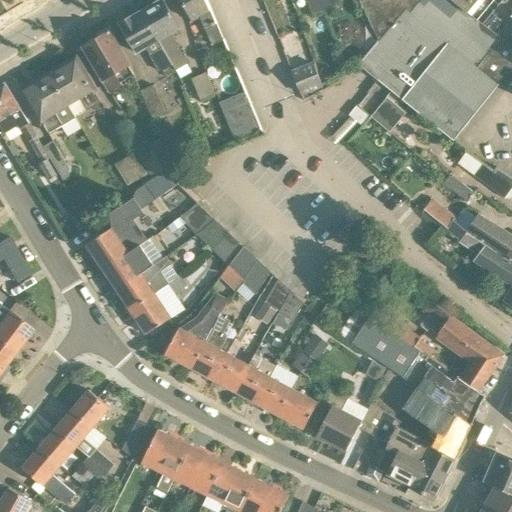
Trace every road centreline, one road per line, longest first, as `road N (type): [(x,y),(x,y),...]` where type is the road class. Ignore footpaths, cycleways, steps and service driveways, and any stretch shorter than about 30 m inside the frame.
road 1 (residential): [(511,330),(352,198),(288,126),(230,0)]
road 2 (residential): [(387,511),(158,393),(83,329)]
road 3 (residential): [(83,329),(0,173)]
road 4 (residential): [(0,435),(83,329)]
